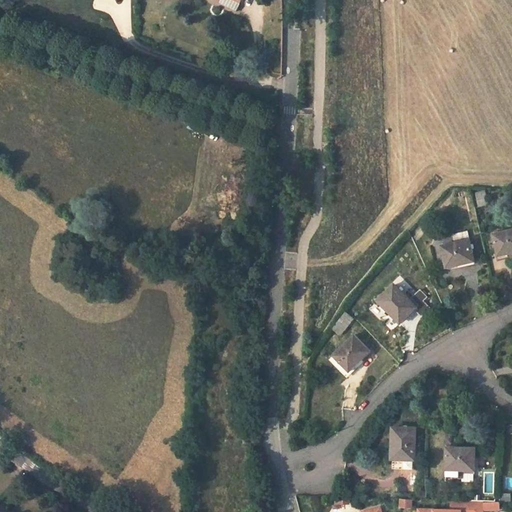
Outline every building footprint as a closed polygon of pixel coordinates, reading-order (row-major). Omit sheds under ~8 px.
[(489,204),(487,193),(477,194),(480,206),(489,204)] [(511,252),(511,229),(494,234),(499,254),(508,251),(508,254),(511,252)] [(474,259),(470,240),(442,245),(448,267),(466,263),(465,261),(474,259)] [(417,306),(396,284),(379,300),(399,321),(405,315),(407,316),(417,306)] [(355,319),(346,312),(333,328),(342,335),(355,319)] [(370,350),(355,335),(334,354),(348,369),(354,363),(355,365),(370,350)] [(416,459),(417,427),(394,427),(393,455),(402,456),(402,458),(416,459)] [(303,431),(296,430),(295,440),(302,441),(303,431)] [(476,470),(476,448),(448,447),(447,480),(453,480),(453,478),(460,478),(460,469),(476,470)] [(484,511),(484,502),(484,500),(453,499),(452,509),(420,508),(419,511),(484,511)] [(501,510),(500,501),(484,502),(484,511),(501,510)]
